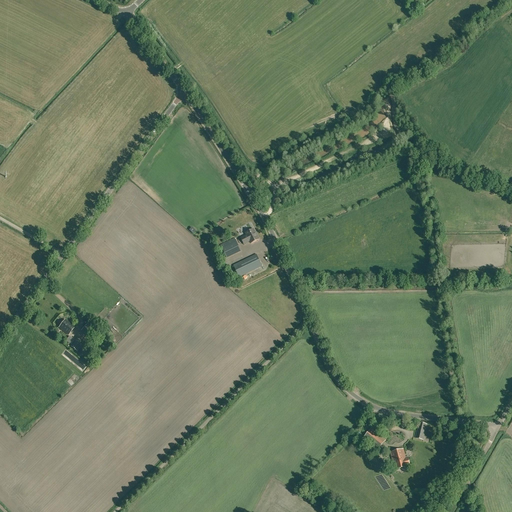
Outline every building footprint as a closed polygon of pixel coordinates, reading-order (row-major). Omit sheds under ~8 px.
[(245,234),(246,236),(241,238),(244,245),(250,242),(251,244),(260,239),(254,229),(245,234)] [(220,245),(225,255),(227,259),(241,252),(235,238),(220,245)] [(257,254),(234,266),(239,277),(262,266),(257,254)] [(68,335),(75,327),(65,320),(59,327),(68,335)] [(89,338),(97,329),(89,322),(81,331),(89,338)] [(76,341),(72,347),(78,351),(82,346),(76,341)] [(85,371),(88,365),(73,357),(72,359),(76,361),(74,365),(85,371)] [(416,438),(423,440),(427,425),(419,423),(416,438)] [(385,440),(371,429),(362,440),(376,451),(385,440)] [(408,466),(410,465),(408,458),(406,458),(403,449),(391,452),(395,470),(408,467),(408,466)]
